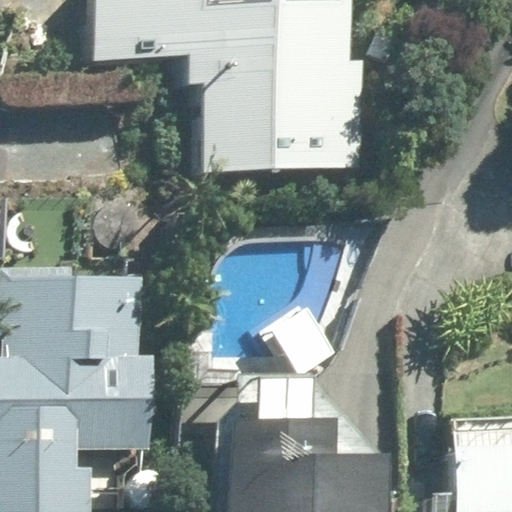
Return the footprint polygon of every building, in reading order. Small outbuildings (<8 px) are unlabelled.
[(285,0),(211,28),(216,40),(183,53),(216,141),(225,137),(234,160),(302,135),(293,110),(327,97),(289,0),(285,0)] [(0,511),(85,511),(86,470),(70,470),(70,449),(144,449),(145,359),(133,358),(133,277),(59,276),(59,270),(0,268),(0,511)] [(297,308),(263,335),(296,378),(331,352),(297,308)] [(221,422),(222,511),(380,511),(379,452),(324,452),(324,420),(221,422)] [(511,511),(511,443),(446,444),(446,511),(511,511)]
